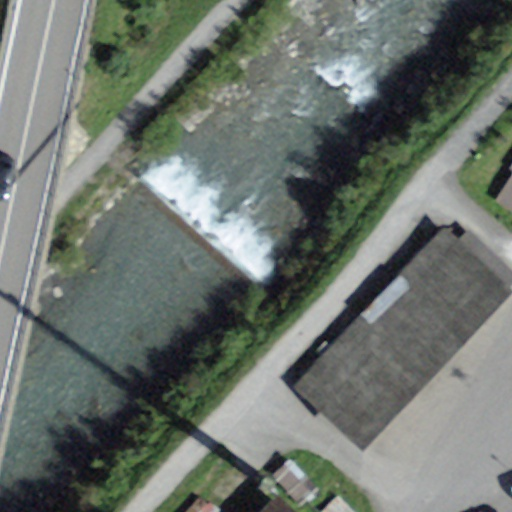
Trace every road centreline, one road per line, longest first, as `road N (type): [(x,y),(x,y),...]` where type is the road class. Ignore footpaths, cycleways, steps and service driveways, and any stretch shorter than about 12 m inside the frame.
road 1 (track): [(0,234),(210,0)]
road 2 (secondary): [(0,254),(37,109)]
road 3 (unclassified): [(430,511),(511,414)]
